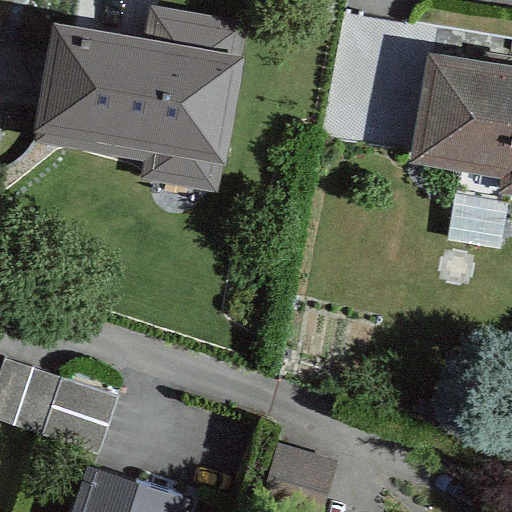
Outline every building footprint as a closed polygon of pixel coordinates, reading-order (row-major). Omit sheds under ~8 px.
[(145,38),(52,23),(32,143),(143,162),(140,179),(218,193),(223,165),(225,166),(250,22),(150,5),(145,38)] [(511,67),(428,53),(409,163),(503,179),(500,195),(511,196),(511,67)] [(0,420),(42,434),(61,377),(6,359),(0,378),(0,420)] [(118,396),(61,377),(42,434),(99,453),(118,396)] [(317,511),(334,462),(274,442),(253,503),(280,511),(317,511)] [(183,511),(188,496),(87,465),(72,511),(183,511)]
